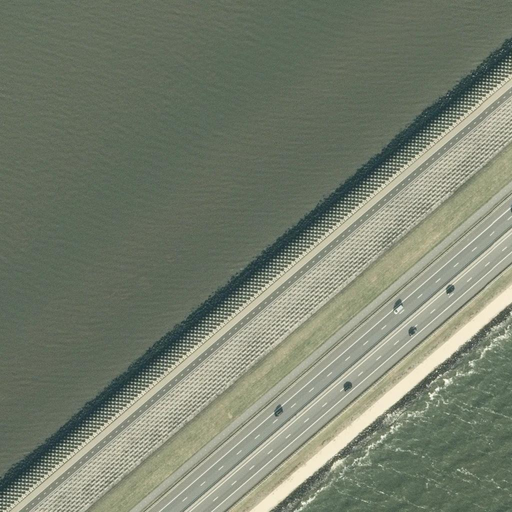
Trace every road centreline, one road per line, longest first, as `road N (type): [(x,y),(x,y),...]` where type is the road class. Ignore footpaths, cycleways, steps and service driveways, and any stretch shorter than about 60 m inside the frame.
road 1 (motorway): [(511,215),(169,511)]
road 2 (motorway): [(202,511),(511,244)]
